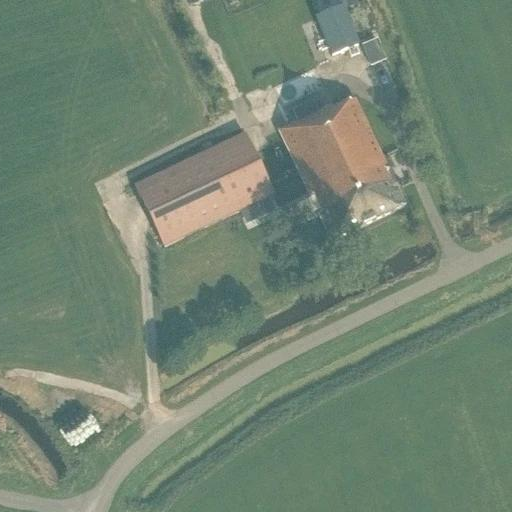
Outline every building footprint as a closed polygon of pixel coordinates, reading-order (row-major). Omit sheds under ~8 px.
[(364,1),(325,16),(334,41),(373,26),(364,1)] [(385,61),(376,40),(361,45),(370,67),(385,61)] [(331,242),(405,207),(395,188),(392,189),(384,171),(387,170),(354,100),(333,110),(331,107),(316,114),(311,104),(292,113),(296,123),(278,132),(331,242)] [(244,136),(135,188),(164,248),(273,196),(244,136)] [(142,374),(117,378),(119,389),(144,385),(142,374)]
